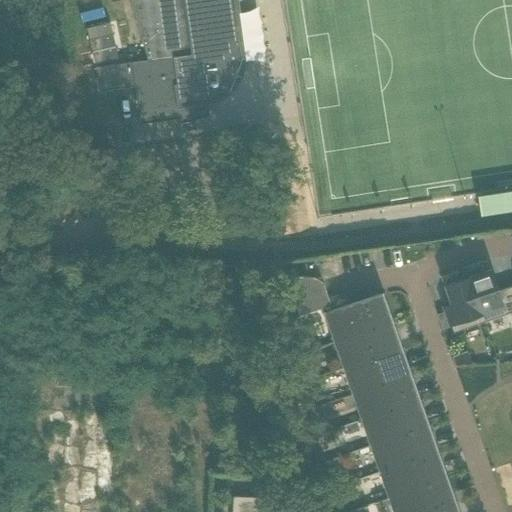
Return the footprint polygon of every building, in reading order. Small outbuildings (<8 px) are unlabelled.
[(242,56),(236,13),(240,13),(237,0),(129,0),(147,60),(131,62),(134,87),(140,124),(180,119),(181,124),(209,116),(207,103),(213,101),(218,99),(222,97),(225,95),(229,92),(231,89),(233,88),(234,86),(236,83),(238,80),(239,77),(240,73),(241,72),(242,68),(242,64),(242,62),(242,58),(242,56)] [(134,87),(131,62),(95,68),(99,92),(134,87)] [(478,213),(511,208),(511,186),(475,191),(478,213)] [(511,311),(511,290),(511,286),(497,291),(490,270),(467,278),(483,322),(511,311)] [(456,511),(445,479),(426,426),(411,383),(380,295),(381,295),(380,294),(371,297),(332,311),(330,304),(322,283),(321,282),(319,281),(318,280),(316,280),(315,279),(313,278),(312,278),(310,278),(308,277),(306,277),(305,277),(303,277),(301,277),(300,277),(298,277),(297,277),(295,278),(286,281),(299,317),(324,308),(325,313),(324,314),(324,315),(325,314),(393,511),(456,511)] [(483,322),(467,278),(445,286),(451,304),(443,307),(445,312),(437,315),(442,329),(450,326),(452,333),(483,322)] [(316,496),(302,501),(305,510),(319,505),(316,496)] [(270,511),(271,499),(232,497),(231,511),(270,511)]
